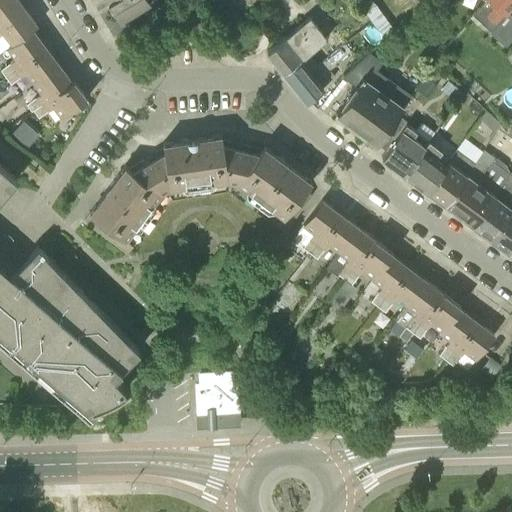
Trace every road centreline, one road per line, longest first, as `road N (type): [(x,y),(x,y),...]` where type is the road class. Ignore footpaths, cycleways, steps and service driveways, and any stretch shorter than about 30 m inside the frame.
road 1 (residential): [(511,278),(354,164),(266,83),(123,74)]
road 2 (tertiary): [(247,480),(154,463),(0,465)]
road 3 (tertiary): [(511,444),(386,453),(335,476)]
road 4 (residential): [(123,74),(40,203)]
